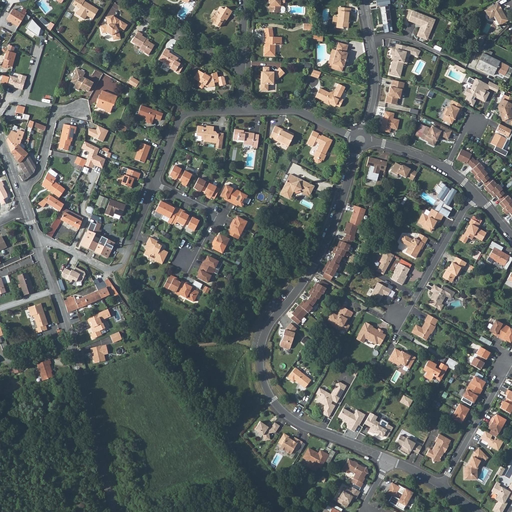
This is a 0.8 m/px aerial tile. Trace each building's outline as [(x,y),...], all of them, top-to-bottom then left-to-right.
[(78,0),(77,2),(74,1),(72,4),(79,9),(75,15),(83,20),(86,16),(92,19),(97,11),(91,8),(91,6),(83,2),(84,0),(78,0)] [(270,0),(270,2),(268,2),(266,3),(266,6),(269,6),(269,12),(279,13),(280,6),(282,6),(283,2),(284,2),(283,0),(270,0)] [(387,0),(380,1),(381,8),(383,24),(384,24),(385,26),(390,25),(390,23),(391,23),(388,7),(387,3),(387,0)] [(498,2),(485,11),(490,19),(495,16),(500,25),(509,21),(502,10),(501,10),(499,7),(501,7),(498,2)] [(14,24),(18,26),(25,16),(9,7),(3,17),(14,24)] [(219,27),(221,22),(223,19),(225,21),(231,11),(225,7),(223,10),(220,7),(215,16),(213,15),(211,18),(212,23),(219,27)] [(336,22),(336,28),(343,29),(343,28),(346,28),(347,19),(348,19),(348,12),(349,13),(350,8),(338,7),(337,16),(336,22)] [(422,27),(418,37),(423,39),(425,34),(429,36),(435,21),(413,12),(409,21),(422,27)] [(114,20),(113,17),(113,16),(105,18),(107,25),(100,27),(101,34),(107,33),(112,36),(113,41),(120,39),(118,32),(124,30),(127,25),(124,23),(119,20),(118,23),(114,20)] [(32,19),(26,28),(38,36),(41,29),(32,19)] [(264,44),(263,56),(274,56),(274,45),(279,45),(281,43),(281,38),(273,37),(272,28),(264,29),(264,37),(265,37),(265,41),(265,44),(264,44)] [(137,31),(131,41),(140,47),(139,49),(148,55),(154,44),(145,39),(146,38),(142,35),(142,34),(137,31)] [(484,40),(480,38),(477,44),(474,50),(478,53),(484,40)] [(335,51),(332,65),(342,68),(343,68),(347,54),(345,54),(347,46),(337,43),(335,51)] [(11,47),(9,44),(7,51),(3,64),(2,63),(0,67),(5,68),(6,65),(12,67),(13,64),(14,60),(16,53),(13,52),(14,48),(13,48),(11,47)] [(394,55),(389,74),(397,76),(399,69),(400,70),(401,63),(403,63),(405,57),(406,53),(412,54),(417,57),(420,51),(414,49),(397,44),(395,50),(392,49),(390,54),(394,55)] [(178,63),(176,61),(178,59),(178,58),(173,55),(169,52),(169,51),(165,48),(159,59),(170,67),(169,68),(173,70),(178,74),(183,66),(178,63)] [(326,68),(340,72),(342,68),(332,65),(335,51),(332,50),(326,68)] [(495,70),(498,72),(503,64),(499,62),(483,54),(477,67),(492,75),(495,70)] [(455,64),(453,67),(464,73),(466,70),(465,69),(457,65),(455,64)] [(498,72),(498,73),(503,75),(508,66),(503,64),(498,72)] [(262,79),(260,79),(260,91),(267,91),(267,84),(273,84),(273,79),(273,76),(277,76),(278,78),(284,73),(279,68),(273,72),(268,72),(268,67),(262,67),(262,72),(262,79)] [(75,74),(72,79),(73,80),(74,82),(73,83),(76,85),(74,88),(78,91),(79,89),(84,91),(85,90),(89,91),(93,83),(83,77),(85,73),(76,68),(74,73),(75,74)] [(198,70),(193,78),(198,82),(199,83),(198,85),(198,87),(200,88),(201,88),(203,85),(207,88),(215,86),(214,83),(219,82),(216,72),(214,73),(211,74),(211,75),(208,75),(207,76),(203,73),(203,74),(198,70)] [(320,72),(313,70),(312,71),(310,75),(310,76),(318,79),(320,72)] [(9,77),(7,85),(22,90),(27,76),(19,74),(17,77),(9,75),(9,77)] [(0,85),(5,86),(6,87),(7,85),(8,81),(9,77),(2,75),(0,83),(0,85)] [(136,87),(139,82),(131,77),(128,82),(136,87)] [(464,102),(473,106),(475,101),(473,100),(475,97),(475,96),(478,97),(479,99),(485,102),(489,93),(487,92),(489,88),(489,86),(488,85),(475,79),(475,80),(469,77),(466,82),(472,85),(470,90),(467,89),(464,94),(467,96),(464,102)] [(403,90),(404,83),(392,80),(391,87),(390,87),(388,93),(388,94),(389,94),(389,96),(387,96),(385,103),(396,105),(398,98),(400,99),(402,90),(403,90)] [(489,83),(488,85),(489,86),(489,88),(491,89),(497,92),(499,88),(492,84),(489,83)] [(319,88),(317,93),(321,95),(320,98),(323,99),(323,101),(329,104),(330,103),(335,105),(339,107),(343,100),(339,98),(345,88),(338,85),(335,90),(328,93),(319,88)] [(98,101),(96,106),(105,110),(105,111),(110,113),(113,106),(114,105),(118,96),(103,90),(101,95),(100,94),(98,99),(100,100),(99,102),(98,101)] [(317,93),(315,98),(323,101),(323,99),(320,98),(321,95),(317,93)] [(511,99),(504,95),(502,100),(511,105),(511,104),(511,99)] [(463,106),(452,100),(448,108),(446,108),(443,114),(445,115),(442,119),(451,124),(455,116),(456,117),(460,110),(461,111),(463,106)] [(502,100),(498,107),(502,121),(511,125),(511,123),(511,115),(510,111),(510,109),(511,105),(502,100)] [(25,107),(17,104),(15,111),(23,114),(25,107)] [(142,106),(139,116),(147,119),(145,122),(151,125),(154,118),(160,121),(163,114),(142,106)] [(394,113),(385,111),(380,131),(390,133),(391,128),(397,130),(399,120),(393,119),(394,113)] [(34,122),(33,126),(45,131),(46,127),(34,122)] [(58,148),(65,150),(66,145),(69,146),(70,146),(71,142),(72,142),(74,134),(75,134),(77,127),(64,124),(62,131),(63,131),(62,139),(61,138),(58,148)] [(127,127),(119,124),(117,130),(125,133),(127,127)] [(511,130),(499,124),(496,131),(499,133),(498,135),(495,133),(490,143),(496,146),(494,150),(505,156),(507,152),(502,149),(507,139),(509,140),(511,134),(510,133),(511,130)] [(88,129),(88,135),(103,142),(109,130),(98,125),(96,129),(88,129)] [(274,126),(271,133),(274,135),(273,138),(272,139),(287,147),(293,136),(287,133),(287,134),(284,133),(284,131),(274,126)] [(447,139),(451,131),(441,126),(438,130),(431,126),(430,129),(426,127),(421,138),(428,142),(428,143),(433,146),(439,135),(447,139)] [(194,135),(193,141),(194,142),(199,142),(200,141),(203,142),(215,144),(214,149),(220,150),(222,135),(217,134),(217,135),(216,135),(214,132),(212,132),(212,128),(205,127),(205,129),(202,129),(202,128),(196,127),(195,135),(194,135)] [(11,130),(7,140),(11,152),(21,143),(22,138),(24,132),(18,130),(17,133),(11,130)] [(234,130),(232,141),(243,143),(242,146),(251,147),(251,149),(256,150),(258,136),(253,135),(248,134),(248,135),(243,134),(243,131),(234,130)] [(314,143),(314,141),(317,135),(318,134),(312,131),(308,140),(314,143)] [(320,137),(317,143),(317,144),(319,145),(316,151),(315,151),(312,156),(314,157),(313,159),(314,162),(317,164),(320,163),(321,160),(323,161),(325,156),(323,155),(325,151),(326,152),(331,140),(321,135),(320,137)] [(83,144),(81,148),(90,152),(86,161),(85,164),(92,167),(93,164),(102,168),(104,162),(105,160),(96,155),(100,149),(95,146),(84,141),(83,144)] [(21,143),(11,152),(16,158),(15,159),(19,163),(24,159),(28,155),(22,149),(25,147),(21,143)] [(141,143),(135,159),(144,163),(151,146),(141,143)] [(461,149),(456,159),(464,163),(467,164),(467,163),(472,169),(470,171),(475,176),(474,177),(479,182),(481,180),(486,186),(484,188),(489,193),(494,197),(496,196),(501,202),(499,204),(504,209),(502,210),(507,215),(509,213),(511,216),(511,203),(511,202),(511,200),(498,185),(497,185),(483,169),(484,168),(476,160),(475,161),(471,156),(471,154),(461,149)] [(19,163),(18,164),(24,173),(21,175),(20,176),(23,182),(27,179),(34,173),(36,167),(28,155),(24,159),(19,163)] [(86,161),(78,157),(75,163),(83,167),(86,161)] [(369,157),(366,166),(370,167),(367,179),(377,181),(380,170),(385,171),(387,162),(369,157)] [(395,163),(390,172),(397,175),(398,174),(405,178),(406,177),(412,181),(417,172),(410,169),(403,165),(401,166),(395,163)] [(174,166),(169,176),(176,179),(177,178),(180,180),(179,181),(183,183),(182,185),(186,186),(192,175),(184,171),(184,172),(180,171),(181,169),(174,166)] [(125,175),(121,184),(131,188),(133,183),(132,182),(133,179),(138,180),(140,174),(123,167),(121,174),(123,175),(124,173),(126,173),(126,176),(125,175)] [(56,178),(48,172),(46,176),(43,184),(44,185),(59,197),(65,189),(54,182),(56,178)] [(303,193),(303,195),(307,197),(309,196),(309,195),(310,195),(312,190),(310,189),(311,186),(289,175),(280,196),(285,198),(286,195),(291,197),(293,193),(300,190),(303,192),(303,193)] [(198,178),(193,188),(200,192),(201,191),(204,192),(204,193),(207,195),(206,197),(210,199),(216,187),(209,183),(208,185),(205,183),(206,182),(198,178)] [(443,216),(447,218),(452,208),(448,206),(456,191),(452,188),(450,191),(449,190),(449,189),(445,186),(445,185),(441,182),(439,186),(437,186),(434,190),(439,194),(437,198),(440,200),(434,210),(443,216)] [(226,185),(221,195),(225,197),(224,198),(227,200),(226,200),(234,204),(234,203),(237,205),(238,204),(242,206),(247,196),(240,192),(233,188),(232,189),(226,185)] [(44,199),(38,203),(44,207),(47,202),(52,206),(60,211),(62,207),(64,204),(57,200),(54,197),(49,195),(44,199)] [(95,205),(104,209),(108,198),(99,195),(95,205)] [(111,200),(105,214),(113,217),(114,213),(121,216),(126,206),(111,200)] [(160,201),(155,211),(169,219),(175,208),(171,206),(172,205),(165,201),(164,203),(160,201)] [(365,209),(354,206),(353,210),(354,210),(353,215),(352,215),(349,223),(347,222),(344,231),(345,231),(344,233),(346,234),(345,238),(343,238),(342,242),(339,241),(337,247),(335,246),(332,253),(335,254),(333,257),(331,261),(329,260),(322,272),(324,273),(322,277),(330,281),(341,261),(346,251),(347,252),(352,241),(353,242),(355,237),(354,236),(357,226),(360,227),(365,209)] [(47,234),(46,235),(51,237),(57,226),(60,220),(79,229),(83,218),(62,207),(60,211),(56,218),(47,234)] [(182,210),(176,222),(183,226),(184,224),(188,226),(187,227),(194,231),(199,221),(192,217),(191,218),(188,217),(189,215),(185,214),(186,212),(182,210)] [(434,210),(433,210),(431,213),(430,212),(428,217),(423,214),(418,223),(424,226),(423,227),(430,232),(432,229),(433,229),(436,224),(435,223),(436,222),(439,223),(443,216),(434,210)] [(235,220),(233,219),(231,223),(243,229),(247,222),(237,217),(235,220)] [(470,224),(464,235),(472,240),(474,236),(482,241),(486,233),(478,228),(480,224),(471,219),(469,223),(470,224)] [(97,225),(91,223),(81,246),(88,249),(92,241),(96,233),(94,233),(97,225)] [(97,225),(94,233),(96,233),(101,235),(102,231),(100,230),(102,224),(98,223),(97,225)] [(229,230),(227,234),(238,239),(243,229),(231,223),(230,226),(232,227),(230,230),(229,230)] [(222,253),(229,239),(219,234),(217,238),(216,237),(212,244),(214,245),(212,248),(222,253)] [(424,244),(427,238),(420,234),(417,240),(414,238),(412,240),(404,235),(400,241),(409,246),(405,253),(415,258),(423,244),(424,244)] [(107,239),(102,236),(98,244),(92,241),(88,249),(100,255),(107,239)] [(145,246),(147,247),(146,250),(144,254),(148,256),(150,255),(151,254),(156,257),(154,259),(158,261),(158,262),(162,264),(168,252),(160,248),(162,246),(156,243),(157,241),(150,237),(145,246)] [(115,243),(107,239),(100,255),(108,258),(115,243)] [(503,248),(492,242),(489,247),(493,249),(493,250),(492,252),(492,254),(494,259),(496,261),(498,262),(505,265),(509,257),(501,252),(503,248)] [(379,261),(381,262),(377,271),(384,275),(395,255),(386,250),(379,261)] [(19,255),(3,261),(4,265),(21,259),(19,255)] [(218,261),(209,256),(206,261),(205,260),(204,263),(203,262),(201,266),(213,272),(217,274),(222,263),(218,261)] [(466,263),(456,257),(453,263),(452,263),(447,271),(446,270),(442,277),(447,280),(448,278),(453,281),(455,276),(456,276),(458,276),(462,268),(463,269),(466,263)] [(391,279),(402,285),(406,278),(405,277),(409,269),(398,263),(393,272),(394,273),(391,279)] [(213,272),(201,266),(199,270),(200,270),(198,273),(200,274),(198,278),(207,283),(211,276),(213,272)] [(86,274),(85,272),(76,267),(73,272),(65,268),(62,275),(63,278),(72,282),(73,280),(77,281),(78,279),(82,282),(86,274)] [(18,275),(24,295),(33,292),(27,273),(18,275)] [(168,289),(175,293),(180,282),(177,281),(178,279),(171,275),(170,278),(169,277),(163,287),(168,290),(168,289)] [(107,286),(98,290),(102,297),(109,293),(113,291),(115,295),(118,293),(108,278),(105,280),(107,286)] [(202,284),(194,280),(192,285),(200,289),(202,284)] [(328,284),(320,280),(318,284),(316,282),(313,289),(311,288),(308,294),(310,295),(308,299),(305,302),(303,300),(299,305),(293,312),(292,314),(293,316),(291,319),(298,325),(301,321),(300,321),(307,312),(308,313),(316,304),(322,294),(323,294),(328,284)] [(185,283),(181,281),(180,282),(175,293),(179,295),(193,302),(198,292),(187,286),(188,285),(185,284),(185,283)] [(387,297),(391,290),(378,283),(369,297),(379,302),(383,294),(387,297)] [(430,304),(440,310),(443,305),(441,304),(440,303),(442,299),(444,299),(446,295),(447,293),(452,296),(454,293),(442,286),(441,289),(434,285),(431,290),(434,291),(433,293),(431,297),(434,298),(433,300),(432,299),(432,300),(430,304)] [(102,297),(98,290),(77,300),(75,296),(72,297),(70,295),(67,297),(67,299),(64,300),(67,312),(71,311),(85,304),(102,297)] [(28,308),(31,316),(34,316),(38,328),(36,329),(37,334),(47,330),(46,326),(48,325),(41,304),(28,308)] [(332,313),(328,320),(332,323),(334,323),(335,323),(343,327),(343,329),(346,331),(349,326),(345,323),(347,319),(349,320),(353,313),(342,307),(339,313),(340,314),(338,316),(332,313)] [(91,315),(90,315),(92,319),(89,320),(91,327),(90,327),(92,332),(89,333),(91,338),(100,334),(98,330),(103,328),(100,320),(107,317),(104,310),(99,312),(91,315)] [(437,320),(428,315),(425,321),(425,322),(423,326),(424,326),(423,329),(422,328),(416,325),(412,332),(426,340),(430,334),(431,333),(435,327),(434,326),(437,320)] [(495,320),(490,330),(494,332),(493,333),(496,335),(495,336),(499,338),(506,325),(502,323),(502,324),(495,320)] [(373,326),(366,322),(365,324),(365,323),(361,330),(356,339),(363,343),(365,338),(376,344),(377,343),(380,345),(383,341),(380,340),(380,338),(382,334),(382,333),(383,331),(379,329),(377,331),(372,328),(373,326)] [(280,345),(280,347),(288,349),(290,349),(295,333),(293,332),(296,329),(290,323),(285,330),(284,330),(283,335),(282,340),(281,340),(280,345)] [(507,339),(511,342),(511,329),(509,328),(510,328),(506,325),(499,338),(503,340),(503,339),(506,340),(507,339)] [(117,332),(109,335),(112,343),(120,339),(117,332)] [(479,340),(489,346),(491,342),(481,336),(479,340)] [(101,345),(89,348),(91,356),(92,356),(94,363),(105,360),(103,354),(107,353),(105,344),(101,345)] [(491,353),(480,347),(476,354),(477,355),(485,359),(486,360),(488,356),(489,357),(491,353)] [(395,348),(388,360),(395,364),(396,361),(400,364),(409,369),(415,358),(410,355),(410,356),(401,351),(401,352),(395,348)] [(330,353),(325,358),(329,362),(333,356),(330,353)] [(474,357),(470,364),(480,370),(484,363),(483,362),(485,359),(477,355),(476,358),(474,357)] [(37,364),(43,380),(52,376),(48,365),(51,363),(50,360),(37,364)] [(434,364),(428,361),(423,370),(427,372),(425,376),(431,379),(433,376),(440,380),(447,367),(441,363),(437,370),(434,368),(435,365),(433,364),(434,364)] [(295,368),(287,378),(293,382),(294,380),(305,388),(311,380),(295,368)] [(470,383),(468,386),(480,393),(482,389),(481,389),(483,386),(481,385),(484,381),(474,376),(470,383)] [(319,396),(316,401),(325,405),(320,413),(329,417),(335,406),(331,403),(332,401),(337,403),(346,386),(338,381),(331,394),(322,390),(319,396)] [(461,400),(470,406),(474,398),(475,399),(477,396),(478,397),(480,393),(468,386),(466,390),(461,400)] [(400,402),(409,406),(413,399),(403,395),(400,402)] [(511,401),(507,398),(505,402),(504,401),(500,408),(510,414),(511,409),(511,401)] [(459,404),(455,411),(466,417),(468,414),(467,413),(469,409),(459,404)] [(343,408),(338,417),(348,422),(347,425),(347,428),(354,432),(358,425),(359,425),(365,415),(356,410),(354,414),(343,408)] [(455,411),(451,418),(461,423),(463,419),(465,420),(466,417),(455,411)] [(369,431),(373,433),(374,432),(382,437),(383,435),(387,437),(392,428),(387,424),(388,423),(381,419),(379,423),(375,421),(377,416),(371,413),(366,421),(372,424),(371,427),(369,431)] [(492,417),(490,421),(502,427),(506,420),(496,415),(494,418),(492,417)] [(502,427),(490,421),(489,424),(490,425),(488,428),(491,430),(498,434),(502,427)] [(275,432),(279,426),(274,422),(272,426),(268,427),(260,422),(254,430),(263,435),(264,441),(270,439),(269,433),(275,432)] [(284,434),(278,443),(282,445),(280,448),(290,454),(293,450),(296,452),(302,442),(295,438),(293,441),(289,439),(290,437),(284,434)] [(429,449),(426,455),(432,458),(433,463),(440,461),(439,457),(441,456),(442,456),(444,452),(445,453),(449,446),(448,445),(451,440),(439,434),(435,441),(436,442),(432,450),(429,449)] [(402,446),(400,449),(409,454),(411,450),(418,454),(422,447),(415,443),(416,441),(407,437),(406,438),(400,435),(397,441),(403,445),(402,446)] [(299,454),(305,444),(302,442),(296,452),(299,454)] [(321,468),(328,455),(320,451),(318,454),(317,456),(313,454),(314,452),(308,448),(303,458),(310,462),(307,467),(315,471),(318,466),(321,468)] [(464,467),(464,479),(474,479),(474,474),(475,474),(475,469),(478,464),(481,459),(482,457),(485,455),(478,449),(475,452),(468,464),(470,465),(468,467),(466,467),(464,467)] [(334,452),(331,451),(325,461),(329,463),(334,452)] [(348,459),(342,470),(347,473),(348,470),(353,472),(354,471),(356,473),(353,478),(351,482),(361,488),(363,483),(361,482),(366,474),(364,468),(357,464),(357,463),(354,461),(353,461),(348,459)] [(493,510),(496,511),(501,511),(507,502),(505,501),(507,497),(511,500),(511,481),(508,490),(504,487),(502,488),(499,486),(500,484),(496,482),(491,491),(497,495),(495,499),(498,501),(493,510)] [(388,502),(403,510),(406,504),(407,505),(410,500),(408,500),(412,493),(399,486),(399,487),(392,483),(387,493),(392,495),(388,502)] [(356,499),(360,492),(353,488),(351,491),(345,487),(339,498),(338,497),(336,501),(346,507),(351,499),(350,499),(351,496),(356,499)] [(326,509),(330,511),(332,508),(339,511),(340,511),(342,509),(330,502),(326,509)]
